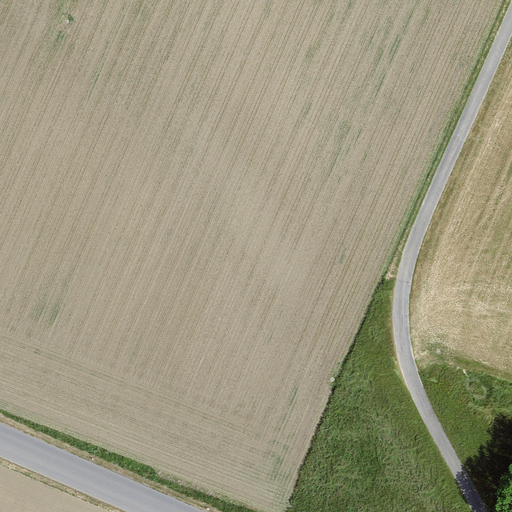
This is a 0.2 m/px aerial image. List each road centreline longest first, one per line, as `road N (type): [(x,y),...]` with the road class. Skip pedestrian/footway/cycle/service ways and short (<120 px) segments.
road 1 (track): [(511,19),(416,245),(404,348),(481,511)]
road 2 (tertiary): [(159,511),(0,437)]
